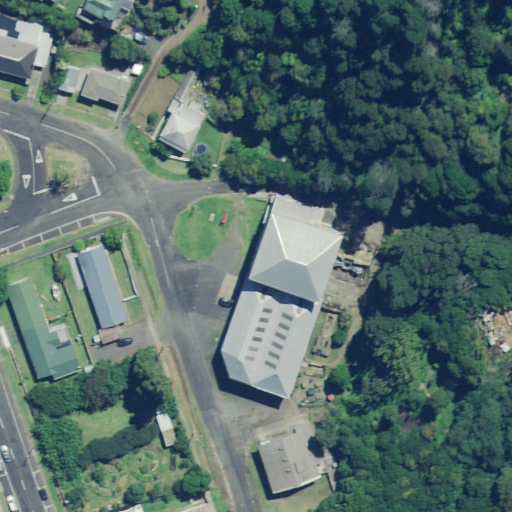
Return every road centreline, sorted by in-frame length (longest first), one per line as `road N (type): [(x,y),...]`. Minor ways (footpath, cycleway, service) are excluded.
road 1 (residential): [(511,214),(238,184),(132,192)]
road 2 (residential): [(243,511),(151,218),(132,192)]
road 3 (track): [(511,279),(396,203)]
road 4 (residential): [(24,119),(88,143),(132,192)]
